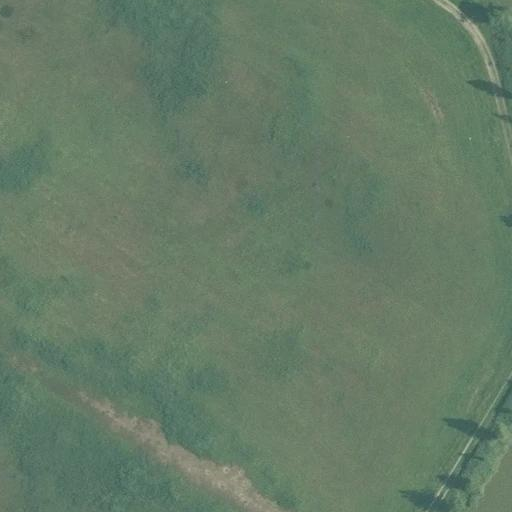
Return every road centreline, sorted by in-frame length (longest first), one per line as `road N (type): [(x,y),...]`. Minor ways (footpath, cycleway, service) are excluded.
road 1 (track): [(441,0),(482,37),(511,152)]
road 2 (track): [(511,375),(430,511)]
